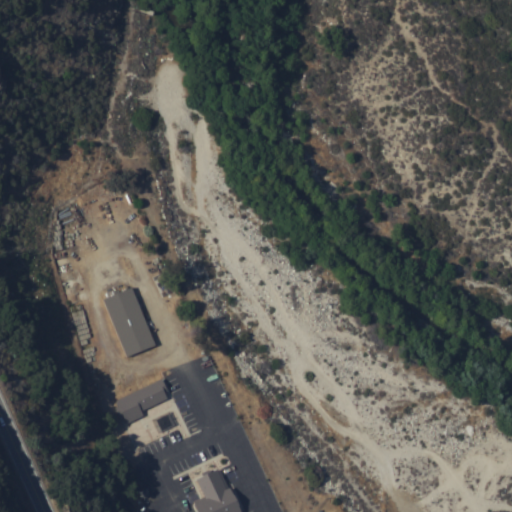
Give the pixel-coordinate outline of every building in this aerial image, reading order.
[(100,300),(122,357),(152,346),(130,288),(100,300)] [(120,302),(148,291),(171,349),(142,360),(120,302)] [(178,381),(185,395),(181,396),(184,402),(158,415),(159,419),(142,427),(140,422),(138,423),(132,410),(134,408),(132,404),(178,381)] [(111,400),(120,424),(140,417),(138,410),(165,400),(159,382),(111,400)] [(184,415),(191,429),(175,436),(169,422),(184,415)] [(193,479),(202,500),(189,505),(192,511),(235,511),(218,469),(193,479)] [(255,511),(211,511),(209,506),(220,501),(212,483),(237,471),(255,511)]
